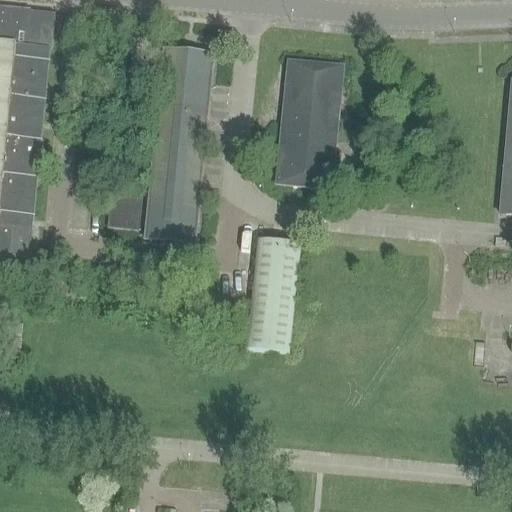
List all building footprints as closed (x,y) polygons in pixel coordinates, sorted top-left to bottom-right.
[(0,265),(28,268),(32,231),(31,231),(49,51),(51,52),(55,16),(0,11),(0,265)] [(213,57),(210,57),(163,53),(144,242),(194,247),(213,57)] [(332,170),(336,132),(342,70),(288,65),(276,188),(330,193),(331,188),(351,190),(353,172),(332,170)] [(78,98),(77,105),(99,107),(102,78),(80,75),(79,86),(72,86),(71,97),(78,98)] [(500,217),(511,218),(511,85),(511,86),(500,217)] [(108,230),(137,233),(140,203),(111,200),(108,230)] [(271,244),(257,243),(246,353),(290,358),(301,247),(271,244)]
